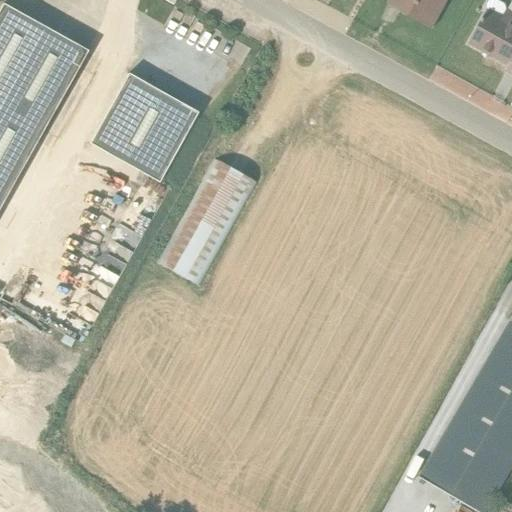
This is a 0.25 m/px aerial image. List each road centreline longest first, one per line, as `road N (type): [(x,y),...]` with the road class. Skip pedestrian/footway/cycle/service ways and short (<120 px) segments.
road 1 (unclassified): [(252,0),(511,142)]
road 2 (unknown): [(128,0),(0,245)]
road 3 (unknown): [(0,96),(48,23),(87,0)]
